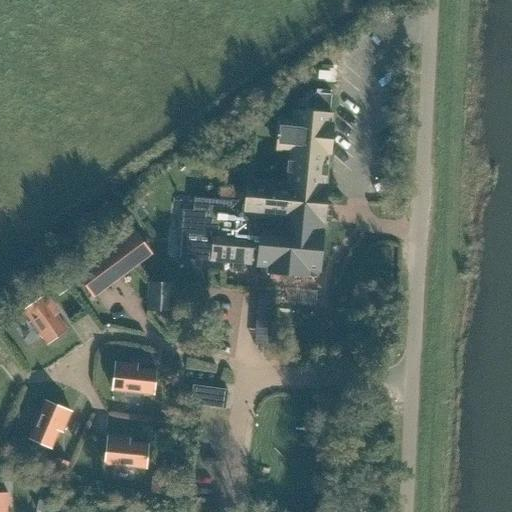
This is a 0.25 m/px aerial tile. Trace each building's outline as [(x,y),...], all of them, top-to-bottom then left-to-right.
[(183,211),(179,257),(208,260),(230,262),(230,269),(241,270),(242,263),(250,264),(250,257),(258,258),(258,264),(258,266),(266,266),(265,272),(305,276),(306,270),(317,271),(317,269),(325,187),(323,186),(326,154),(328,154),(330,124),(329,124),(330,114),(327,114),(329,94),(313,93),(304,99),(303,112),(290,111),(289,121),(277,120),(275,150),(287,151),(284,183),(245,180),(243,202),(194,198),(193,212),(183,211)] [(131,226),(73,269),(94,297),(152,254),(131,226)] [(148,281),(147,310),(172,311),(173,283),(148,281)] [(46,293),(24,309),(32,321),(29,323),(37,334),(40,332),(48,344),(68,330),(51,307),(54,305),(46,293)] [(115,362),(112,390),(126,391),(126,394),(140,396),(140,393),(154,394),(157,370),(128,367),(129,363),(115,362)] [(193,385),(190,404),(225,409),(228,389),(193,385)] [(35,426),(29,439),(51,448),(62,422),(66,424),(71,411),(46,400),(40,413),(37,412),(32,424),(35,426)] [(107,436),(104,464),(119,465),(118,469),(132,470),(132,467),(147,468),(149,444),(121,441),(121,437),(107,436)] [(57,457),(52,469),(65,474),(70,463),(57,457)] [(152,480),(151,493),(163,494),(164,481),(152,480)] [(8,511),(8,493),(0,493),(0,511),(8,511)] [(39,503),(37,510),(46,511),(48,505),(39,503)]
